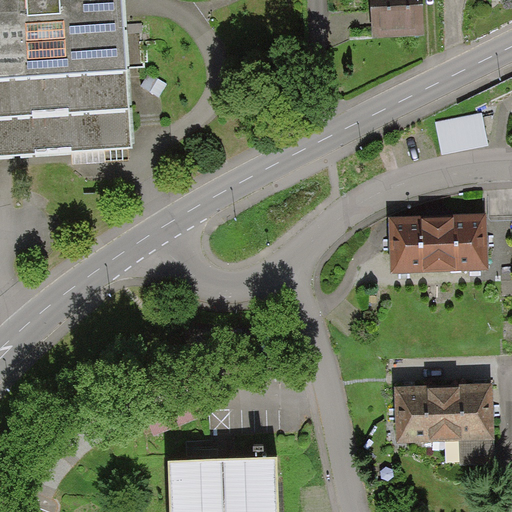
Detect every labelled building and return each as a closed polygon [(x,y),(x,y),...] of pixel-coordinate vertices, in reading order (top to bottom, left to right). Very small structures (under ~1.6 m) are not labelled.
[(0,0),(0,157),(72,152),(73,164),(130,160),(129,149),(134,148),(129,67),(147,66),(144,21),(125,23),(122,0),(0,0)] [(422,0),(372,0),(374,37),(402,36),(402,26),(423,25),(422,0)] [(482,113),(440,120),(446,153),(488,145),(482,113)] [(485,215),(437,217),(440,267),(487,265),(486,235),(485,215)] [(437,217),(390,220),(392,270),(440,267),(437,217)] [(491,385),(446,386),(447,438),(459,438),(460,464),(496,464),(495,433),(492,433),(491,385)] [(446,386),(398,387),(399,439),(447,438),(446,386)] [(280,511),(279,454),(168,458),(170,511),(280,511)]
